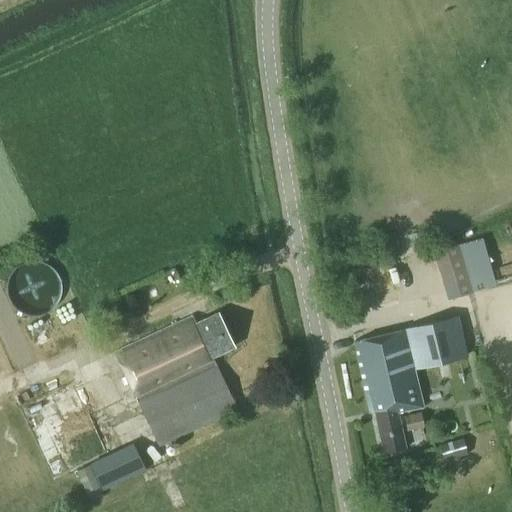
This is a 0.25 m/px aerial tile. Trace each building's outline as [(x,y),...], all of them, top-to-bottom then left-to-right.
[(458,244),(432,251),(436,263),(461,256),(458,244)] [(139,305),(133,293),(125,297),(130,308),(139,305)] [(214,356),(236,347),(219,311),(195,322),(192,316),(115,350),(159,444),(238,408),(214,356)] [(411,369),(467,356),(457,317),(353,342),(368,412),(375,410),(383,451),(405,447),(398,409),(420,405),(411,369)] [(424,426),(421,411),(404,415),(407,430),(424,426)] [(93,496),(151,468),(137,440),(79,468),(93,496)]
